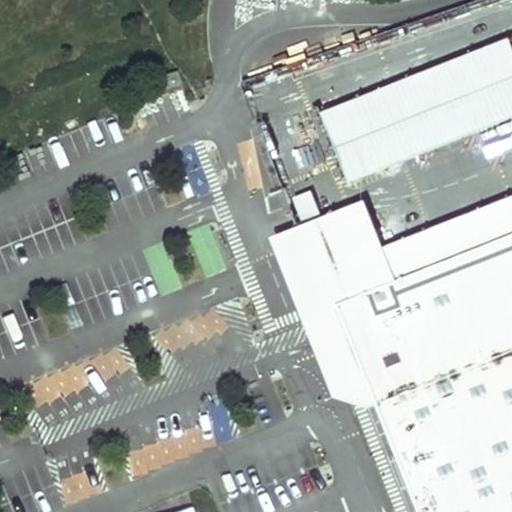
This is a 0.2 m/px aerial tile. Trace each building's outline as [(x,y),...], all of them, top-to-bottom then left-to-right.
[(511,56),(503,34),(318,108),(345,176),(511,109),(511,56)] [(511,124),(479,133),(485,155),(511,147),(511,124)] [(391,276),(511,228),(511,189),(378,242),(391,276)] [(511,511),(511,228),(391,276),(378,242),(358,197),(264,233),(292,300),(331,299),(371,397),(418,511),(511,511)] [(292,300),(326,389),(360,402),(371,397),(331,299),(292,300)] [(139,392),(125,347),(25,380),(39,424),(139,392)] [(132,477),(235,441),(223,407),(120,444),(132,477)] [(70,504),(105,491),(96,466),(61,478),(70,504)]
